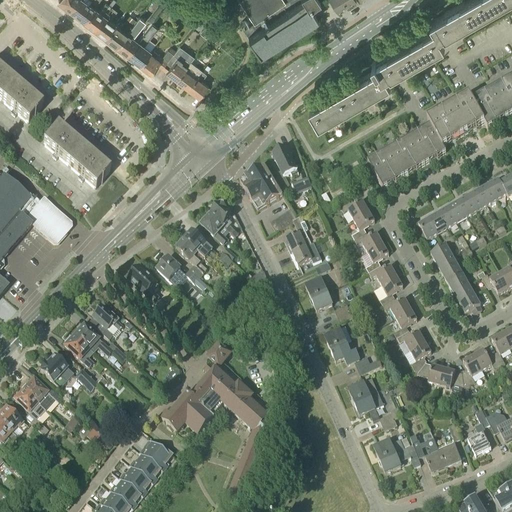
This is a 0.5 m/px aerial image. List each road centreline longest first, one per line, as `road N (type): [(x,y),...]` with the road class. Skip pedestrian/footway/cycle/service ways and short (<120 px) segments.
road 1 (residential): [(379,511),(223,181)]
road 2 (residential): [(511,141),(400,202),(392,226),(446,328),(467,335),(511,311)]
road 3 (secondary): [(28,0),(203,155)]
road 4 (residential): [(138,429),(195,371),(86,266)]
road 5 (secondary): [(276,94),(409,0)]
road 6 (secondary): [(86,266),(203,155)]
road 7 (residential): [(398,511),(511,461)]
road 8 (secondary): [(0,353),(86,266)]
